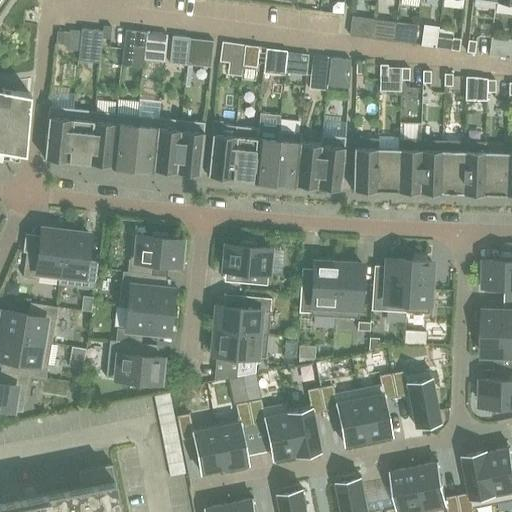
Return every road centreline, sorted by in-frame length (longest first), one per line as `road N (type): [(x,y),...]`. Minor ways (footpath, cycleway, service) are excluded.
road 1 (residential): [(469,233),(205,216),(0,190)]
road 2 (residential): [(459,441),(210,490)]
road 3 (residential): [(459,441),(469,233)]
